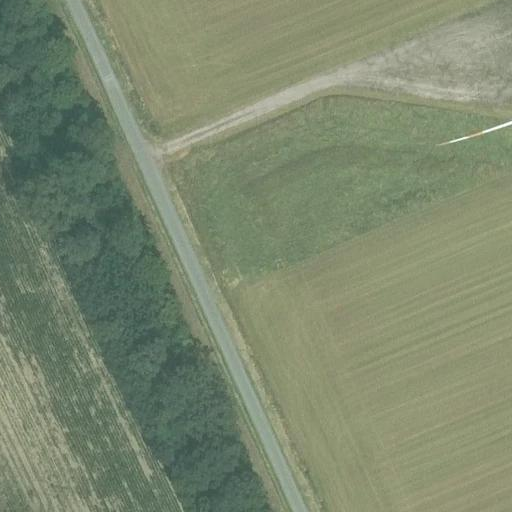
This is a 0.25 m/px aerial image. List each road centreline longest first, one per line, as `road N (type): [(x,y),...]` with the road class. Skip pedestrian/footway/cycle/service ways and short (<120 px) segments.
road 1 (unclassified): [(295,511),(70,0)]
road 2 (track): [(511,74),(439,65),(358,74),(143,166)]
